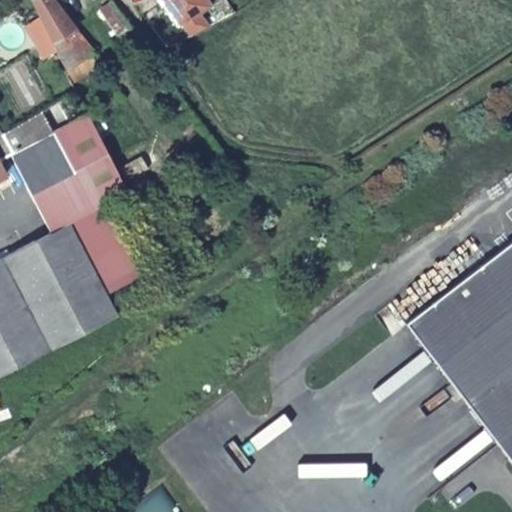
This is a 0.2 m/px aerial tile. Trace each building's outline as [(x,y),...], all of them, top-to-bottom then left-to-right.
[(67,70),(77,63),(66,45),(74,39),(45,0),(31,0),(30,1),(67,70)] [(129,22),(112,0),(102,0),(94,5),(112,32),(129,22)] [(161,0),(182,28),(210,7),(205,0),(161,0)] [(53,131),(42,109),(0,132),(0,176),(5,175),(0,165),(0,147),(6,145),(9,152),(53,131)] [(101,206),(129,192),(89,113),(9,152),(49,232),(69,222),(101,206)] [(6,145),(0,147),(0,157),(9,154),(9,152),(6,145)] [(69,222),(104,292),(136,276),(101,206),(69,222)] [(0,373),(116,315),(104,292),(69,222),(49,232),(0,257),(0,373)] [(511,241),(406,322),(511,460),(511,241)]
